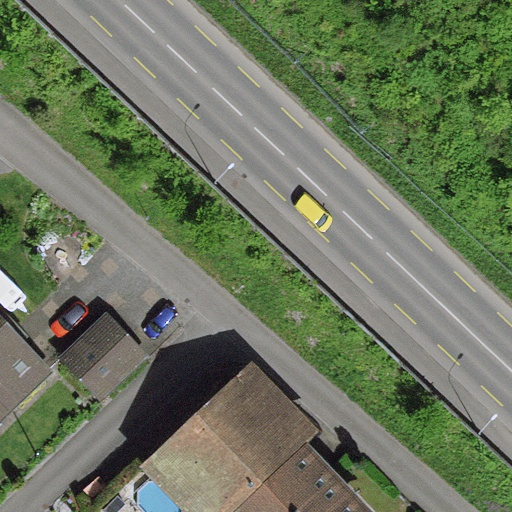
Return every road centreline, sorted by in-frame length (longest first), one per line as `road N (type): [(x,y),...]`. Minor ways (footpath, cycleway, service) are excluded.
road 1 (residential): [(453,511),(0,125)]
road 2 (secondary): [(116,0),(511,375)]
